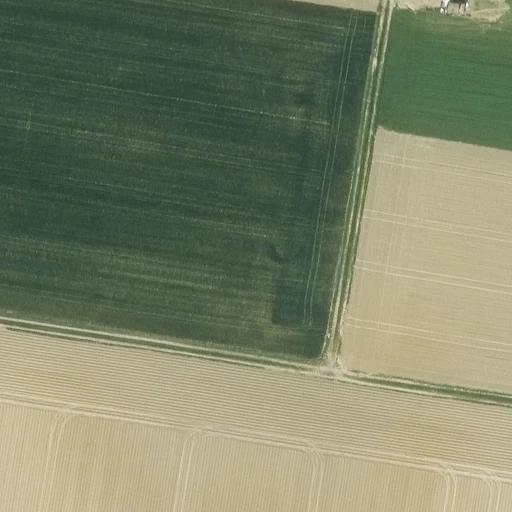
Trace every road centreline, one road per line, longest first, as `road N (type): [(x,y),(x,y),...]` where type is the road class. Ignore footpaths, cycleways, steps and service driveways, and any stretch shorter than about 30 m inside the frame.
road 1 (track): [(511,410),(0,326)]
road 2 (track): [(332,381),(391,0)]
